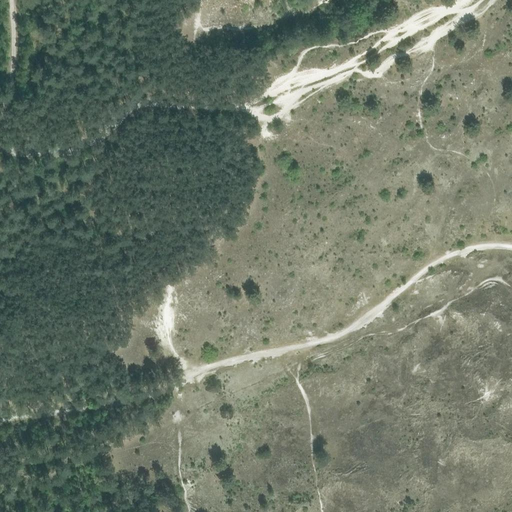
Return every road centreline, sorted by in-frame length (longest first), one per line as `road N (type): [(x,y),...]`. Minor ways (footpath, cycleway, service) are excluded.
road 1 (unknown): [(467,0),(372,57),(249,106),(126,109),(66,149),(0,151)]
road 2 (track): [(8,0),(11,82),(0,121)]
